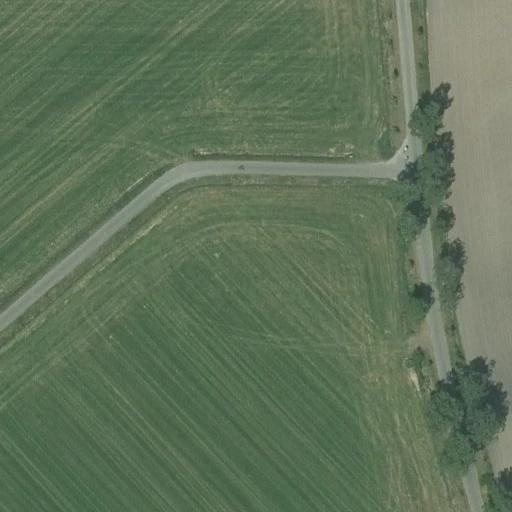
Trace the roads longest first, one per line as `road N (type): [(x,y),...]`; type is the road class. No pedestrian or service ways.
road 1 (unclassified): [(411,174),(237,158),(173,168),(0,317)]
road 2 (unclassified): [(479,511),(431,357),(411,174)]
road 3 (unclassified): [(411,174),(397,0)]
